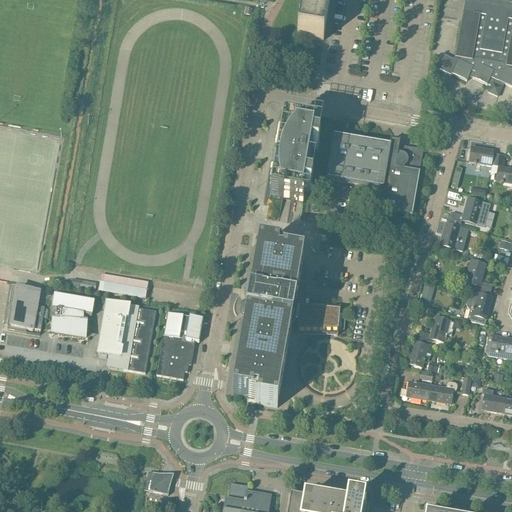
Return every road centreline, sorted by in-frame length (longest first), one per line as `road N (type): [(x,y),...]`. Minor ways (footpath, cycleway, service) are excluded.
road 1 (residential): [(511,430),(386,405),(459,126)]
road 2 (residential): [(201,410),(255,91)]
road 3 (tertiary): [(221,446),(411,481)]
road 4 (tertiary): [(413,468),(224,433)]
road 5 (residential): [(459,126),(332,104)]
